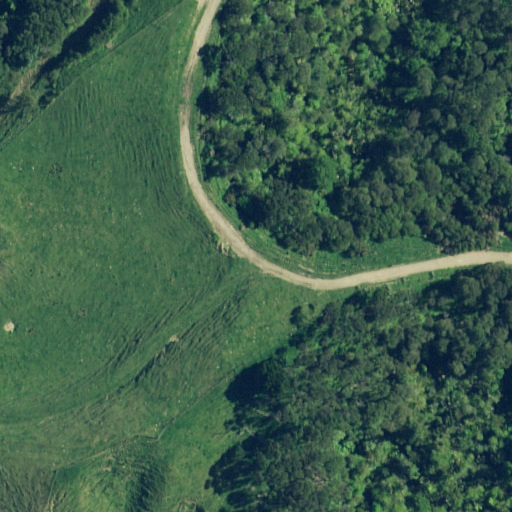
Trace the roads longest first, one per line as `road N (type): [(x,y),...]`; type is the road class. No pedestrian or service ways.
road 1 (track): [(511,257),(308,282),(258,260),(227,235),(196,197),(183,155),(180,97),(215,0)]
road 2 (track): [(0,417),(42,415),(130,374),(258,260)]
